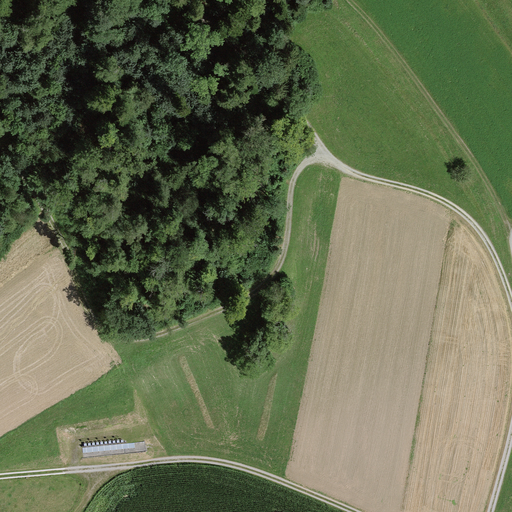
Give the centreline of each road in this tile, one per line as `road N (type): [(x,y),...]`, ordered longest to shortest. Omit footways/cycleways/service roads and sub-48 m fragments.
road 1 (track): [(318,154),(297,173),(283,255),(267,282),(143,339),(95,324),(48,218),(5,147)]
road 2 (track): [(187,0),(309,125),(318,154),(354,175),(434,196),(471,220),(494,248),(511,300)]
road 3 (track): [(353,511),(244,468),(201,461),(0,477)]
